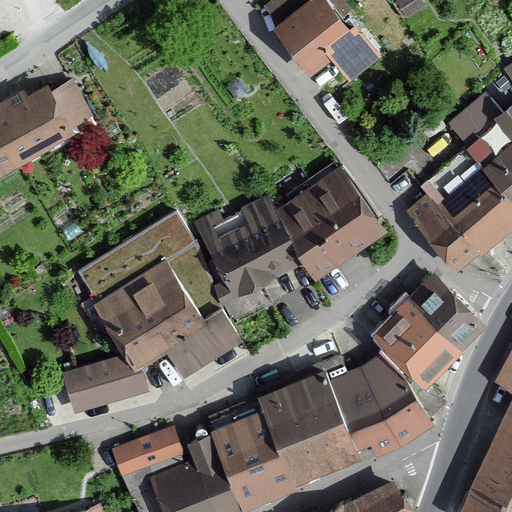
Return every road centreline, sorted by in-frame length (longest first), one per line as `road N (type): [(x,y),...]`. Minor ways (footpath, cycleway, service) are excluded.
road 1 (residential): [(0,448),(208,389),(329,318),(417,246)]
road 2 (residential): [(417,246),(232,0)]
road 3 (residential): [(279,511),(455,435)]
road 4 (tertiary): [(455,435),(509,309)]
road 5 (residential): [(0,64),(104,0)]
